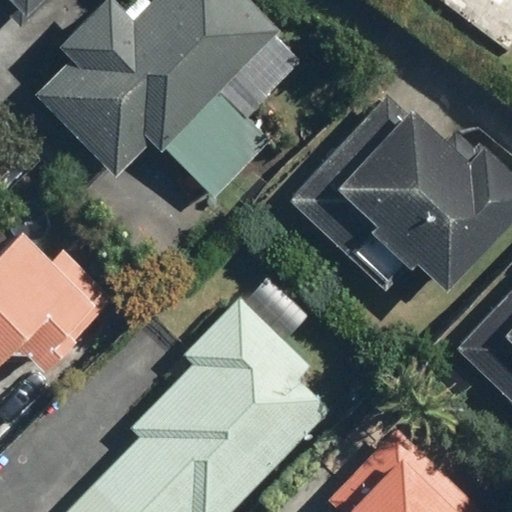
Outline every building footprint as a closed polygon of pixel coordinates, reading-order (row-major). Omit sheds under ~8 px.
[(149,134),(215,193),(271,129),(245,105),(298,46),(245,0),(144,0),(133,12),(119,0),(86,0),(46,45),(61,59),(34,88),(121,166),(149,134)] [(511,0),(443,0),(511,46),(511,0)] [(511,198),(511,160),(480,133),(468,146),(445,126),(457,113),(403,65),(292,192),(383,273),(406,246),(442,277),(511,198)] [(0,336),(6,330),(44,364),(125,277),(73,228),(54,248),(18,214),(0,233),(0,336)] [(304,311),(264,273),(241,296),(238,293),(184,349),(196,360),(135,424),(142,430),(63,511),(224,511),(325,407),(292,376),(310,358),(284,333),(304,311)] [(511,278),(453,340),(511,396),(511,278)] [(492,511),(409,418),(326,492),(344,511),(492,511)]
